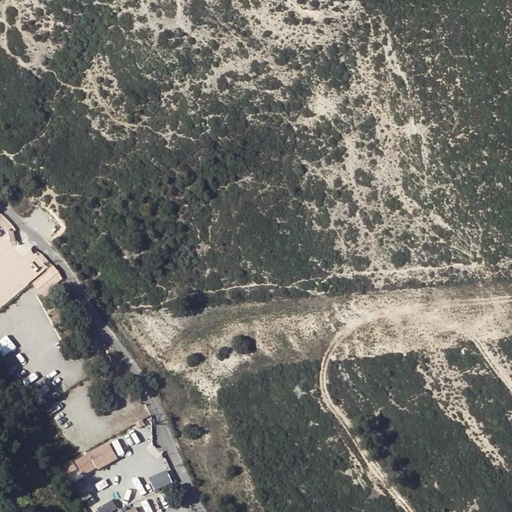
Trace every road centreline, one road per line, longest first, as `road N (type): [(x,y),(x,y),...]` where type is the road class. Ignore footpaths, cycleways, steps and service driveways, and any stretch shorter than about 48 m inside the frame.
road 1 (residential): [(0,208),(59,264),(129,362),(200,511)]
road 2 (track): [(415,511),(372,474),(325,394),(322,362),(406,279)]
